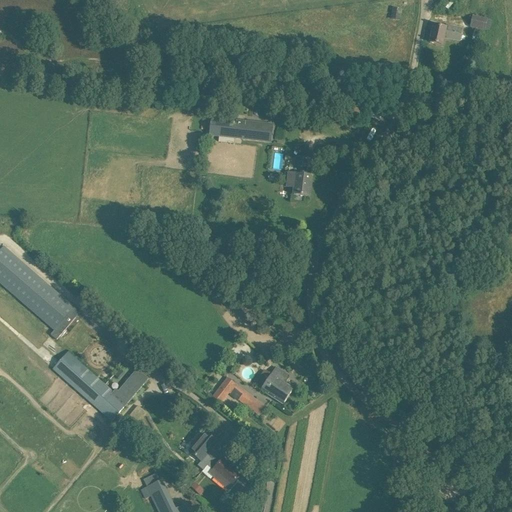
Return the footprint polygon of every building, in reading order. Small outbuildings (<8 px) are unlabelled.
[(492,20),(487,19),(472,16),(470,27),(489,31),(492,20)] [(430,43),(442,45),(443,37),(460,41),(462,28),(449,26),(446,25),(445,28),(434,25),(430,43)] [(263,124),(264,117),(237,113),(236,120),(211,117),(209,136),(271,144),(273,144),(275,131),(262,129),(263,124)] [(383,125),(385,118),(375,115),(373,121),(383,125)] [(296,157),(298,168),(306,166),(305,156),(296,157)] [(296,174),(294,195),(309,197),(312,176),(296,174)] [(57,341),(79,313),(4,247),(0,252),(0,283),(55,331),(51,335),(57,341)] [(147,378),(137,371),(119,393),(116,391),(114,393),(0,291),(0,322),(112,421),(147,378)] [(266,320),(256,328),(262,335),(271,328),(266,320)] [(293,389),(289,387),(284,383),(289,376),(275,367),(261,391),(283,405),(293,389)] [(235,385),(228,379),(212,399),(219,405),(235,385)] [(229,393),(259,417),(266,408),(236,385),(229,393)] [(128,417),(136,425),(147,413),(139,406),(128,417)] [(203,469),(217,454),(212,450),(218,443),(205,432),(189,450),(201,462),(198,465),(203,469)] [(226,489),(241,474),(223,458),(222,459),(217,454),(203,469),(204,470),(202,472),(211,479),(213,477),(226,489)] [(195,491),(200,486),(195,482),(190,487),(195,491)] [(145,499),(151,497),(146,488),(141,491),(145,499)]
